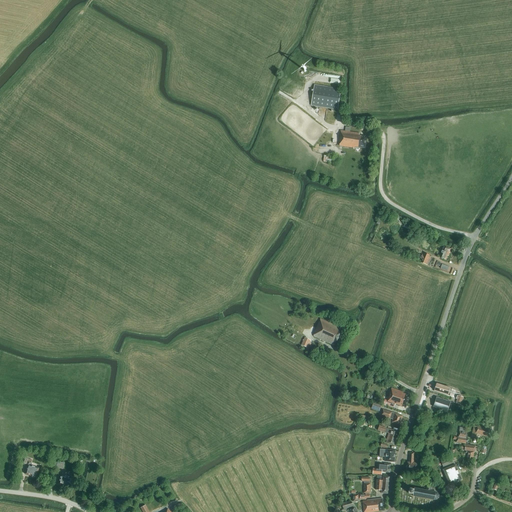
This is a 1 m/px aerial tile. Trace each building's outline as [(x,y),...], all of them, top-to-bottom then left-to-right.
[(338,110),(341,89),(315,85),(311,105),(338,110)] [(340,141),(339,146),(360,149),(361,148),(366,148),(367,136),(360,135),(360,133),(350,132),(351,128),(346,127),(345,131),(341,131),(339,141),(340,141)] [(338,158),(324,155),(323,161),(337,164),(338,158)] [(449,252),(451,249),(446,247),(444,251),(442,251),(441,252),(442,253),(443,254),(441,258),(446,260),(448,256),(449,256),(450,253),(449,252)] [(429,255),(423,252),(423,255),(419,257),(421,259),(420,262),(426,264),(427,265),(430,258),(428,257),(429,255)] [(456,269),(449,267),(442,264),(440,270),(447,272),(454,274),(456,269)] [(338,347),(345,331),(341,330),(342,328),(320,319),(315,332),(314,336),(338,347)] [(310,340),(305,337),(302,345),(307,347),(310,340)] [(450,387),(437,383),(434,391),(441,393),(447,395),(450,387)] [(406,407),(410,396),(403,393),(403,392),(392,388),(390,392),(387,400),(385,399),(383,405),(386,406),(387,402),(400,406),(400,405),(406,407)] [(462,405),(465,398),(459,396),(456,403),(462,405)] [(448,411),(451,402),(437,397),(433,407),(448,411)] [(381,405),(373,403),(371,409),(379,411),(381,405)] [(400,425),(403,416),(383,410),(381,416),(393,419),(392,422),(400,425)] [(394,445),(395,440),(398,431),(379,425),(378,430),(385,433),(385,432),(387,433),(389,433),(387,438),(386,442),(394,445)] [(481,435),(483,428),(477,426),(475,434),(472,433),(471,437),(476,438),(477,434),(481,435)] [(459,437),(466,438),(467,433),(467,432),(467,429),(463,428),(459,427),(459,431),(459,437)] [(490,429),(483,428),(481,435),(488,437),(490,429)] [(395,462),(396,450),(380,449),(380,457),(385,457),(385,461),(395,462)] [(474,452),(466,451),(466,453),(468,453),(467,460),(473,461),(474,452)] [(415,453),(409,452),(409,462),(407,462),(407,470),(418,471),(418,463),(414,463),(415,453)] [(32,459),(25,457),(23,463),(26,464),(27,465),(25,474),(36,477),(38,468),(30,465),(32,459)] [(452,457),(441,461),(443,467),(455,463),(452,457)] [(64,463),(58,461),(55,472),(58,472),(59,468),(62,469),(64,463)] [(382,472),(390,473),(391,464),(385,464),(384,465),(380,465),(379,469),(373,468),(373,475),(377,475),(377,474),(382,475),(382,472)] [(461,479),(456,465),(448,468),(444,469),(443,470),(444,471),(443,472),(444,475),(445,475),(449,484),(461,479)] [(66,473),(62,472),(61,475),(58,484),(69,487),(72,478),(65,476),(66,473)] [(388,494),(390,477),(383,476),(378,476),(378,480),(377,480),(376,490),(382,491),(381,493),(388,494)] [(414,488),(414,490),(410,489),(409,494),(413,494),(413,496),(434,500),(437,500),(439,498),(439,495),(438,493),(436,492),(434,492),(435,485),(432,485),(427,484),(426,490),(414,488)] [(382,498),(367,500),(367,501),(363,501),(364,511),(372,511),(379,511),(384,510),(382,498)] [(351,502),(342,503),(344,509),(350,507),(351,510),(350,510),(350,511),(357,511),(356,508),(355,508),(354,506),(351,502)]
